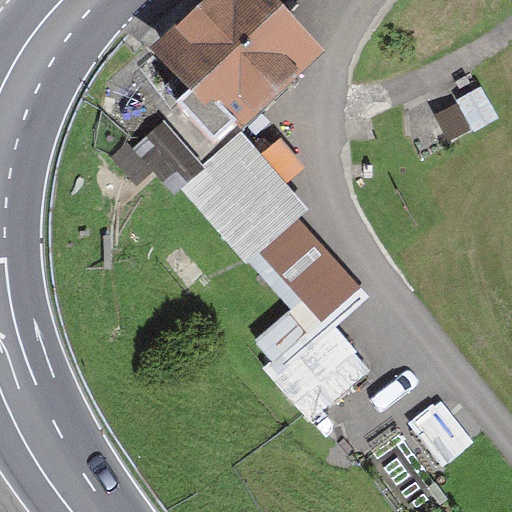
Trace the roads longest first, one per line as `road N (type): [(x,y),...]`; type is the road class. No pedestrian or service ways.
road 1 (primary): [(0,326),(26,406),(90,511)]
road 2 (primary): [(83,0),(32,65),(0,148)]
